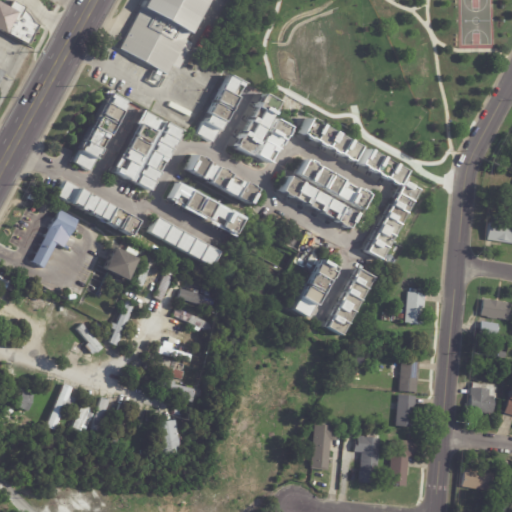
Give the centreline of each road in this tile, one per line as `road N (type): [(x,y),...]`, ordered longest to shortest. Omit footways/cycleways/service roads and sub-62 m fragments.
road 1 (residential): [(511,75),(460,191),(434,511)]
road 2 (primary): [(93,0),(0,169)]
road 3 (residential): [(0,345),(141,396)]
